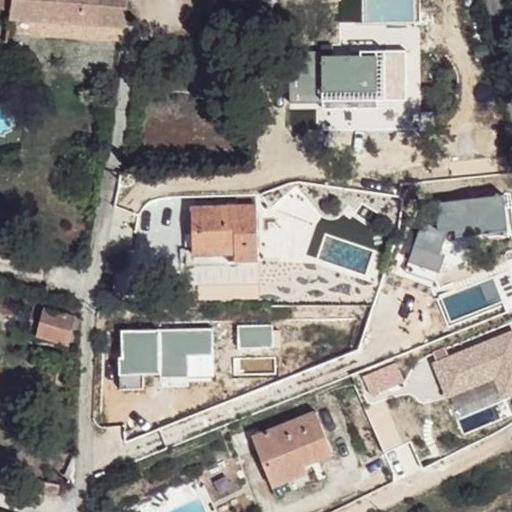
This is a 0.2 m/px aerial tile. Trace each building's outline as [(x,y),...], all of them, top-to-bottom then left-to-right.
[(12,0),(11,5),(10,16),(125,24),(127,0),(12,0)] [(191,207),(193,253),(188,254),(188,265),(196,265),(195,253),(238,253),(238,259),(259,259),(257,205),(191,207)] [(238,253),(195,253),(196,265),(238,263),(238,259),(238,253)] [(35,302),(32,312),(41,315),(44,306),(35,302)] [(69,341),(75,313),(44,306),(41,315),(39,323),(37,332),(69,341)] [(39,323),(41,315),(32,312),(30,320),(39,323)] [(37,332),(39,323),(30,320),(28,330),(37,332)] [(363,376),(371,395),(404,382),(396,363),(363,376)] [(253,436),(274,486),(297,477),(294,469),(301,466),(302,470),(306,469),(309,476),(316,473),(311,462),(334,453),(317,411),(253,436)] [(297,477),(274,486),(278,496),(308,483),(308,486),(319,481),(316,473),(309,476),(306,469),(302,470),(301,466),(294,469),(297,477)] [(48,477),(47,487),(60,490),(62,480),(48,477)]
